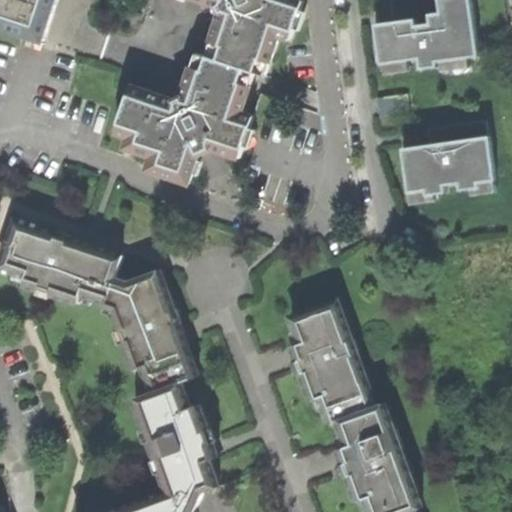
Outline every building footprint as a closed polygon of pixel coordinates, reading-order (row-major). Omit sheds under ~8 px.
[(0,0),(0,29),(24,38),(44,44),(58,0),(0,0)] [(220,60),(209,57),(205,71),(193,67),(188,81),(246,101),(251,88),(241,85),(245,71),(255,74),(256,73),(260,61),(270,65),(280,36),(290,39),(291,37),(292,38),(304,1),(302,1),(302,0),(200,0),(217,6),(219,9),(222,14),(213,44),(224,47),(220,60)] [(395,22),(376,24),(381,64),(409,60),(420,59),(421,69),(439,67),(438,62),(470,58),(480,56),(472,0),(440,0),(443,14),(434,16),(435,24),(420,26),(419,18),(414,19),(395,22)] [(413,10),(414,19),(419,18),(420,26),(435,24),(434,16),(443,14),(440,0),(391,0),(393,8),(393,13),(413,10)] [(395,22),(414,19),(413,10),(393,13),(394,17),(395,22)] [(94,28),(87,53),(101,57),(109,32),(94,28)] [(213,44),(208,57),(209,57),(220,60),(224,47),(213,44)] [(198,53),(193,67),(205,71),(209,57),(208,57),(198,53)] [(472,68),(470,58),(438,62),(439,67),(440,73),(472,68)] [(411,71),(409,60),(381,64),(383,75),(411,71)] [(266,76),(270,65),(260,61),(256,73),(266,76)] [(251,88),(255,74),(245,71),(241,85),(251,88)] [(129,97),(117,133),(131,137),(127,148),(154,156),(149,170),(190,183),(199,155),(213,148),(241,157),(250,129),(254,117),(243,113),(246,101),(188,81),(184,96),(179,98),(175,100),(147,91),(143,101),(129,97)] [(132,89),(129,97),(143,101),(147,91),(133,86),(132,89)] [(408,94),(378,98),(380,115),(410,111),(408,94)] [(437,128),(439,143),(490,136),(487,120),(452,125),(445,126),(446,126),(429,129),(430,129),(437,128)] [(431,137),(432,144),(439,143),(437,128),(430,129),(431,137)] [(432,144),(403,148),(410,193),(427,190),(428,195),(436,194),(448,193),(446,185),(460,184),(461,190),(471,189),(481,188),(480,183),(497,180),(491,136),(490,136),(439,143),(432,144)] [(499,192),(497,180),(480,183),(481,188),(471,189),(472,196),(499,192)] [(437,202),(436,194),(428,195),(427,190),(410,193),(411,205),(437,202)] [(152,393),(182,382),(200,376),(190,350),(185,337),(180,324),(183,323),(182,320),(177,308),(175,309),(161,270),(129,282),(116,278),(123,256),(71,238),(72,236),(65,234),(58,232),(57,234),(17,220),(1,268),(27,276),(25,285),(79,303),(82,294),(121,308),(124,313),(115,317),(135,370),(143,367),(152,393)] [(292,318),(297,332),(291,334),(295,346),(293,347),(296,356),(300,368),(312,401),(315,400),(319,411),(325,409),(330,423),(339,420),(377,406),(357,354),(360,353),(355,339),(353,340),(338,301),(292,318)] [(192,408),(182,382),(152,393),(135,399),(147,429),(152,427),(156,439),(149,442),(156,461),(163,458),(168,470),(162,472),(169,492),(122,509),(121,507),(107,511),(195,511),(205,492),(221,486),(211,460),(220,457),(216,447),(214,441),(201,405),(192,408)] [(339,420),(344,434),(338,437),(341,447),(342,449),(340,449),(343,457),(345,464),(359,501),(361,500),(365,511),(371,510),(372,511),(409,511),(415,510),(423,507),(402,448),(404,447),(397,428),(395,429),(386,403),(377,406),(339,420)]
